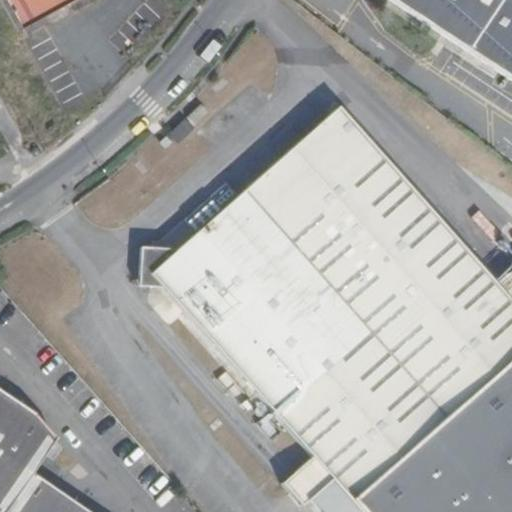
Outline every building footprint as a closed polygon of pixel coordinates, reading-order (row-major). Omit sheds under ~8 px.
[(1,0),(19,29),(68,0),(1,0)] [(511,0),(393,0),(511,77),(511,0)] [(511,511),(511,266),(492,284),(335,106),(282,152),(177,249),(148,274),(159,287),(310,458),(280,483),(300,506),(305,501),(315,511),(511,511)] [(148,274),(177,249),(139,248),(137,286),(159,287),(148,274)] [(0,511),(86,511),(26,472),(49,438),(27,413),(0,395),(0,511)]
